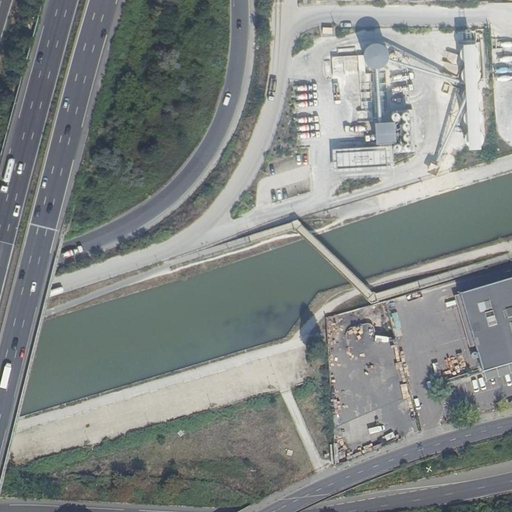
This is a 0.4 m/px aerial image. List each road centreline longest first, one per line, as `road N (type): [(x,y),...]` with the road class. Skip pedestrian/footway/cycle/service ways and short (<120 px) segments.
road 1 (motorway): [(0,406),(104,0)]
road 2 (motorway): [(59,249),(148,209),(191,168),(224,115),(234,76),(235,0)]
road 3 (motorway): [(64,0),(0,247)]
road 4 (primary): [(511,424),(394,459),(275,511)]
road 5 (motorway): [(511,479),(344,511)]
